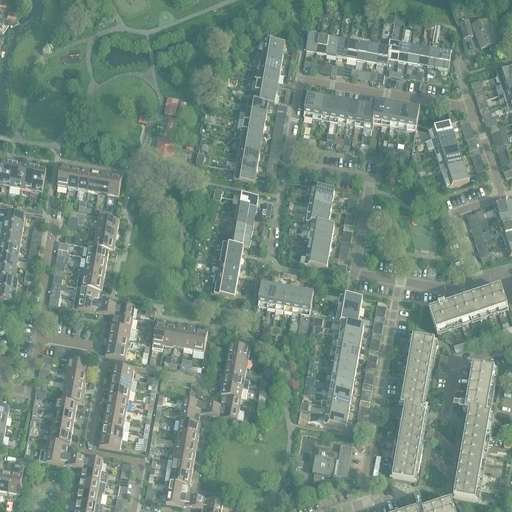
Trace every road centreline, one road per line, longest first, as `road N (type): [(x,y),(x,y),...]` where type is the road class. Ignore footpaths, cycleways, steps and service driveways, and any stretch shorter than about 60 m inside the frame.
road 1 (residential): [(475,285),(454,211),(502,196),(470,107),(301,78)]
road 2 (residential): [(131,511),(139,463),(86,451),(102,362),(87,346),(39,337)]
road 3 (residential): [(368,502),(363,485),(400,282)]
road 4 (residential): [(294,158),(371,178),(355,274),(400,282)]
